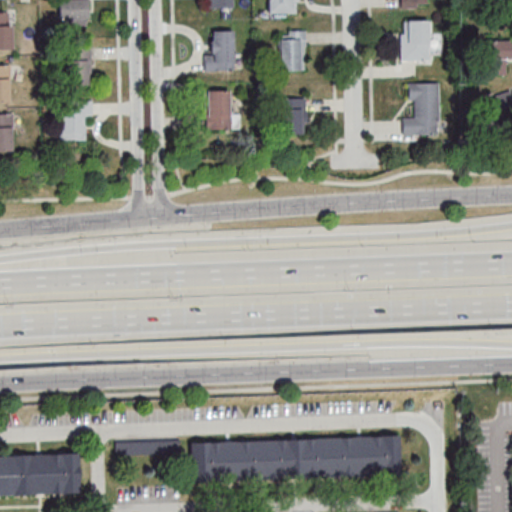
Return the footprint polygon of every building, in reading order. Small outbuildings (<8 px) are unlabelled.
[(88,26),(88,0),(58,0),(59,26),(88,26)] [(0,49),(11,49),(11,12),(0,11),(0,49)] [(433,60),(433,54),(441,54),(441,32),(430,32),(430,19),(400,19),(400,60),(433,60)] [(212,52),(205,52),(205,70),(233,70),(233,30),(212,30),(212,52)] [(305,30),(279,30),(279,70),(305,70),(305,30)] [(90,47),(67,47),(68,85),(91,85),(90,47)] [(487,49),(487,75),(507,75),(507,49),(487,49)] [(9,64),(0,64),(0,102),(9,102),(9,64)] [(439,82),(410,82),(410,115),(402,115),(402,134),(439,134),(439,82)] [(206,129),(230,129),(230,89),(206,89),(206,129)] [(487,97),(497,126),(511,120),(511,93),(510,89),(487,97)] [(305,133),(305,97),(280,97),(280,133),(305,133)] [(87,119),(91,119),(91,100),(70,100),(70,109),(60,109),(60,140),(87,140),(87,119)] [(0,150),(11,150),(11,113),(0,112),(0,150)] [(199,441),(200,479),(400,473),(399,436),(199,441)] [(115,455),(178,455),(178,439),(115,439),(115,455)] [(0,454),(0,494),(78,494),(77,453),(0,454)]
